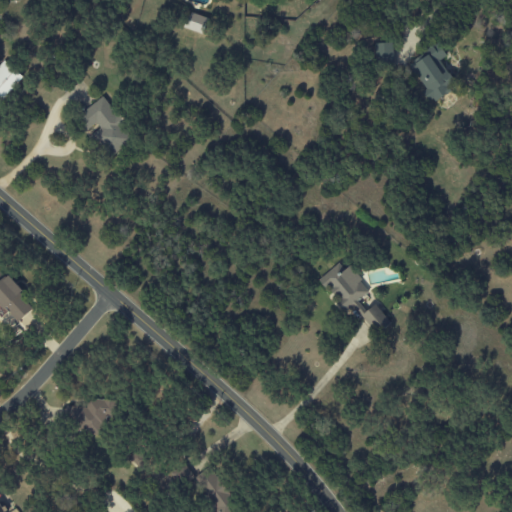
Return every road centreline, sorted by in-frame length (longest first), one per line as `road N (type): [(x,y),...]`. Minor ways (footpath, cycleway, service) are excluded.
road 1 (residential): [(338,511),(277,442),(0,199)]
road 2 (residential): [(109,292),(0,413)]
